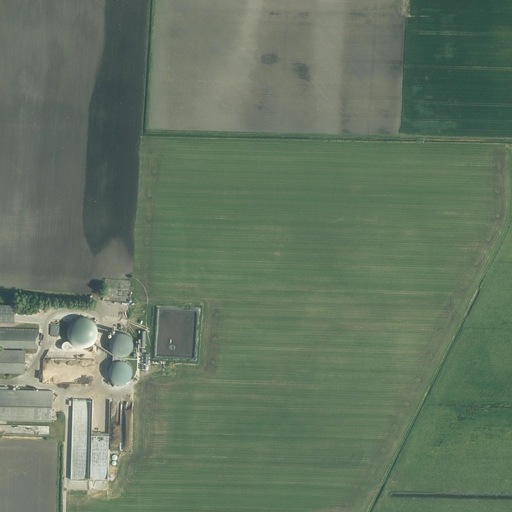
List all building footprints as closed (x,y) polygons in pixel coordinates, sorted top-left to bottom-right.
[(0,321),(14,323),(15,305),(0,304),(0,321)] [(98,333),(98,332),(98,330),(97,328),(97,327),(96,325),(95,323),(94,321),(92,320),(91,319),(89,318),(87,317),(85,316),(83,316),(81,316),(79,317),(77,317),(75,318),(74,319),(73,320),(71,321),(70,322),(69,324),(68,326),(67,328),(67,330),(67,332),(67,334),(67,336),(68,338),(69,340),(70,341),(71,343),(73,344),(74,345),(75,346),(77,346),(79,347),(81,347),(83,347),(85,347),(87,347),(89,346),(91,345),(92,344),(94,342),(95,340),(96,339),(97,337),(97,335),(98,333)] [(0,347),(38,348),(39,329),(0,328),(0,347)] [(113,352),(112,363),(111,364),(110,365),(110,366),(109,367),(109,368),(109,369),(108,370),(108,371),(108,372),(108,373),(109,374),(109,375),(109,376),(110,377),(110,378),(111,378),(111,379),(112,380),(113,381),(114,381),(115,382),(116,382),(117,383),(119,383),(120,383),(121,383),(122,383),(123,383),(124,382),(125,382),(126,381),(127,381),(128,380),(129,379),(130,378),(131,377),(131,376),(131,375),(132,374),(132,373),(132,372),(132,371),(132,370),(132,369),(132,368),(131,367),(131,366),(130,365),(130,364),(129,363),(128,362),(127,362),(127,361),(126,361),(125,361),(125,355),(127,354),(128,353),(129,353),(130,352),(131,351),(131,350),(132,349),(132,348),(132,347),(133,346),(133,345),(133,344),(133,343),(133,342),(132,341),(132,340),(132,339),(131,338),(130,337),(129,336),(129,335),(128,334),(127,334),(126,333),(124,333),(122,332),(121,332),(120,332),(119,332),(118,333),(117,333),(116,333),(115,334),(114,335),(113,335),(112,336),(111,337),(111,338),(110,339),(110,340),(110,341),(110,342),(109,343),(109,344),(109,345),(109,346),(110,347),(110,348),(111,349),(111,350),(111,351),(112,352),(113,352)] [(72,346),(72,345),(72,344),(71,343),(71,342),(70,342),(70,341),(69,341),(68,341),(67,341),(66,341),(65,341),(64,341),(64,342),(63,342),(63,343),(62,344),(62,345),(62,346),(62,347),(62,348),(63,348),(63,349),(64,350),(65,350),(66,351),(67,351),(68,351),(68,350),(69,350),(70,349),(71,349),(71,348),(72,347),(72,346)] [(0,371),(24,372),(25,351),(0,350),(0,371)] [(0,419),(51,422),(53,391),(0,389),(0,419)] [(88,449),(91,449),(92,429),(75,428),(73,450),(82,450),(82,447),(88,448),(88,449)]
